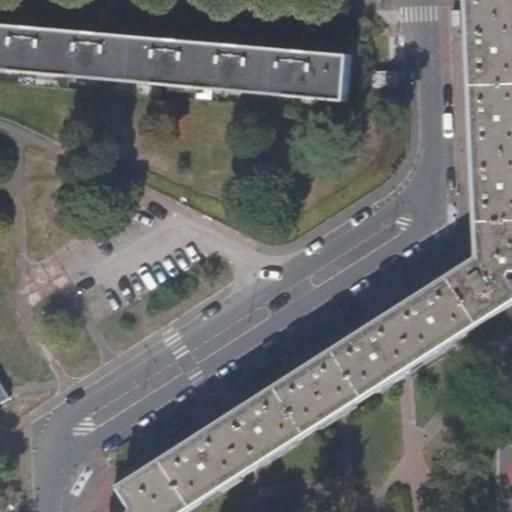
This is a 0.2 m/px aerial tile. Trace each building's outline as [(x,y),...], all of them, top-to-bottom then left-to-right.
[(511,0),(471,0),(472,20),(474,65),(477,133),(480,202),(483,272),(425,309),(370,343),(348,357),(373,395),(511,305),(511,0)] [(25,29),(44,31),(45,22),(36,22),(26,21),(25,29)] [(351,59),(315,56),(295,54),(246,50),(226,48),(187,44),(167,42),(104,36),(84,35),(44,31),(25,29),(0,26),(0,70),(347,102),(351,59)] [(84,35),(104,36),(105,28),(95,27),(85,26),(84,35)] [(167,42),(187,44),(188,34),(178,34),(168,33),(167,42)] [(226,48),(246,50),(247,39),(238,39),(227,38),(226,48)] [(295,54),(315,56),(316,45),(307,44),(296,43),(295,54)] [(200,511),(376,400),(373,395),(348,357),(343,350),(305,374),(253,406),(188,447),(126,485),(135,499),(132,505),(128,511),(119,511),(200,511)]
